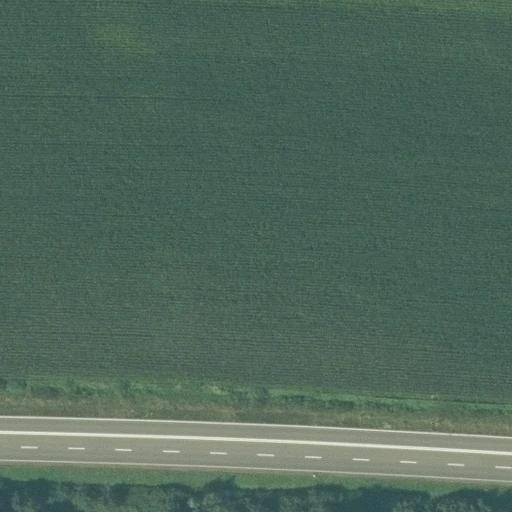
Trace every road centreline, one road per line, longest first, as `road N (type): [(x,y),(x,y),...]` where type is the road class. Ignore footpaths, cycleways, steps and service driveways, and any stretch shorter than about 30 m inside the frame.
road 1 (trunk): [(0,451),(511,472)]
road 2 (trunk): [(511,447),(0,429)]
